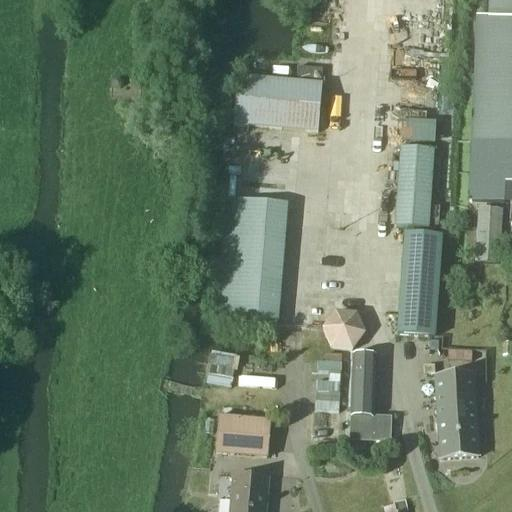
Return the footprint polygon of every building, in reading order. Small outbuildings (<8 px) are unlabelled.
[(511,0),(487,0),(486,20),(511,21),(511,0)] [(479,19),(470,204),(511,205),(511,21),(486,20),(479,19)] [(237,82),(233,131),(318,138),(321,89),(237,82)] [(426,232),(432,152),(400,149),(394,229),(426,232)] [(226,201),(217,320),(276,325),(286,206),(226,201)] [(498,265),(502,212),(478,210),(474,264),(498,265)] [(396,337),(433,339),(441,239),(404,236),(396,337)] [(333,313),(322,331),(331,350),(353,352),(364,334),(355,315),(333,313)] [(352,357),(350,417),(372,418),(374,358),(352,357)] [(473,376),(433,379),(439,464),(479,461),(473,376)] [(215,455),(266,459),(269,423),(218,419),(215,455)] [(265,511),(267,485),(233,482),(230,511),(265,511)]
